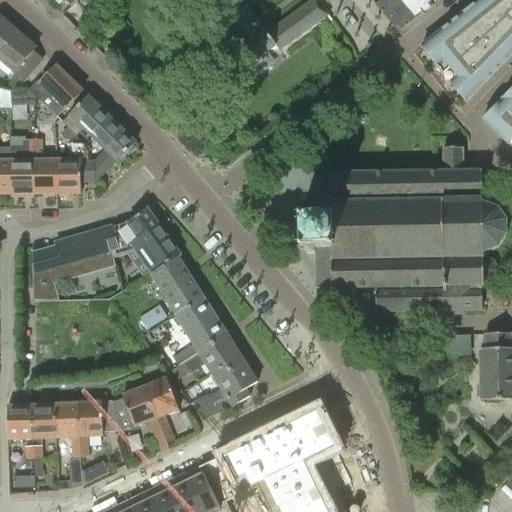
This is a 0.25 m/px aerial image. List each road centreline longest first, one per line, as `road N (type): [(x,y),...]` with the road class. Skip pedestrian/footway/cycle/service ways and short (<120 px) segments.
road 1 (residential): [(43,511),(341,367)]
road 2 (residential): [(202,200),(461,0)]
road 3 (residential): [(9,511),(7,237)]
road 4 (residential): [(167,159),(76,50),(16,0)]
road 5 (residential): [(341,367),(202,200)]
road 6 (residential): [(7,237),(97,217),(167,159)]
road 7 (residential): [(400,511),(370,409),(341,367)]
